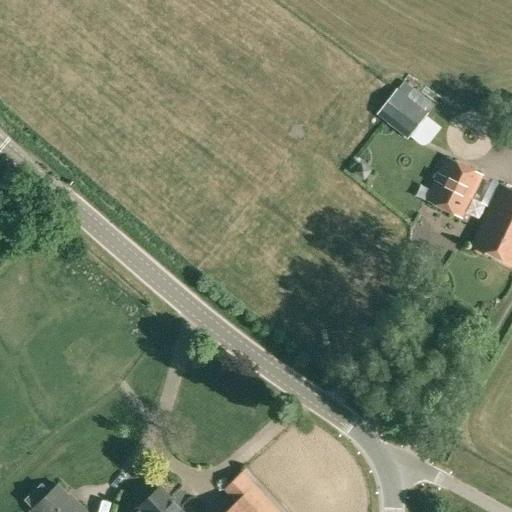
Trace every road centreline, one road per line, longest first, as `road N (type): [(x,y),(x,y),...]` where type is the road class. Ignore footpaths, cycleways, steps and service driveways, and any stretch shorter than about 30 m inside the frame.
road 1 (tertiary): [(388,470),(362,432),(246,351),(0,141)]
road 2 (unclassified): [(388,470),(439,476),(503,511)]
